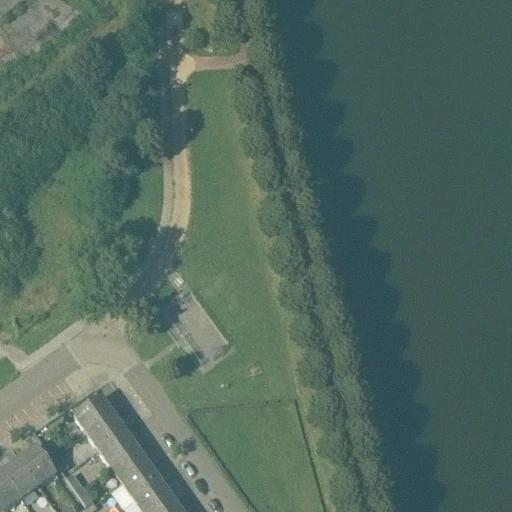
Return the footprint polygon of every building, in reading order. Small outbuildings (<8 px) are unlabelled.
[(73,420),(86,438),(113,419),(100,401),(73,420)] [(98,455),(125,436),(113,419),(86,438),(98,455)] [(137,453),(125,436),(98,455),(110,472),(137,453)] [(43,448),(53,462),(59,458),(49,443),(43,448)] [(37,452),(19,464),(38,491),(56,479),(37,452)] [(122,488),(149,470),(137,453),(110,472),(122,488)] [(59,458),(53,462),(62,476),(68,471),(59,458)] [(19,464),(2,476),(21,503),(38,491),(19,464)] [(161,487),(149,470),(122,488),(110,497),(120,511),(125,511),(134,506),(161,487)] [(0,510),(1,511),(8,511),(21,503),(2,476),(0,477),(0,510)] [(67,482),(76,495),(82,491),(73,478),(67,482)] [(160,511),(173,503),(161,487),(134,506),(125,511),(160,511)] [(82,491),(76,495),(86,509),(92,505),(82,491)] [(178,511),(173,503),(160,511),(178,511)]
